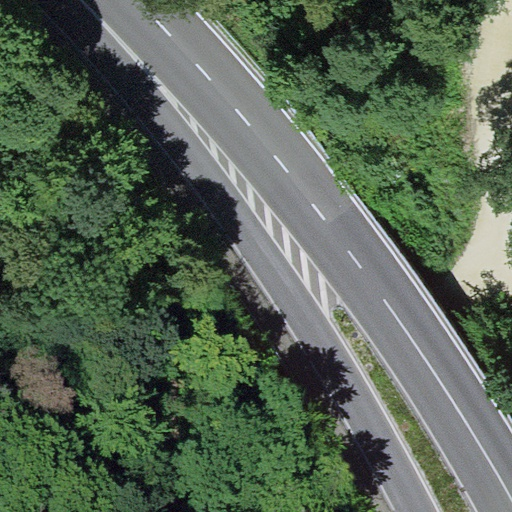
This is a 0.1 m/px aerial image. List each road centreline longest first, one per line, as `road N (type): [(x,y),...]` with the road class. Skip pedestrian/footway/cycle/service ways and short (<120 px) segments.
road 1 (secondary): [(500,511),(406,347),(358,284),(99,0)]
road 2 (secondary): [(83,0),(313,313),(428,511)]
road 3 (track): [(511,35),(498,96),(508,256)]
